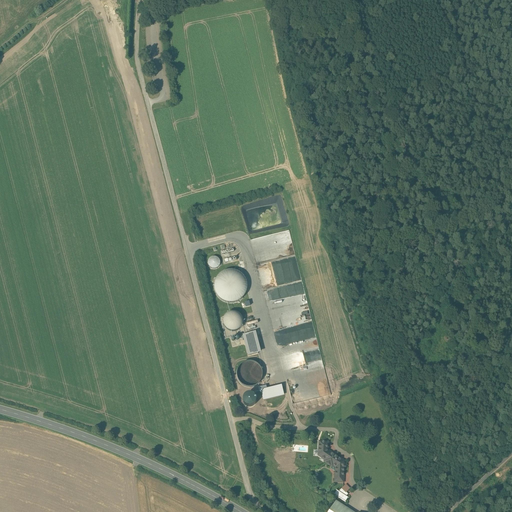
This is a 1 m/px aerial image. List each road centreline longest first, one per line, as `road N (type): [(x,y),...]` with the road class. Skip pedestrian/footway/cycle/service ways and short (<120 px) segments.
road 1 (unclassified): [(265,511),(246,486),(147,103),(136,47),(139,0)]
road 2 (secondary): [(240,511),(115,449),(0,410)]
